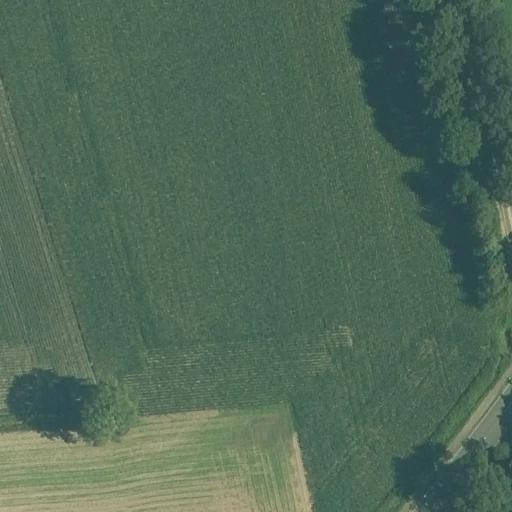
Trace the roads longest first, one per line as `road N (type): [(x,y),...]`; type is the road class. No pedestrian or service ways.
road 1 (unclassified): [(473,0),(511,198)]
road 2 (secondary): [(436,511),(511,411)]
